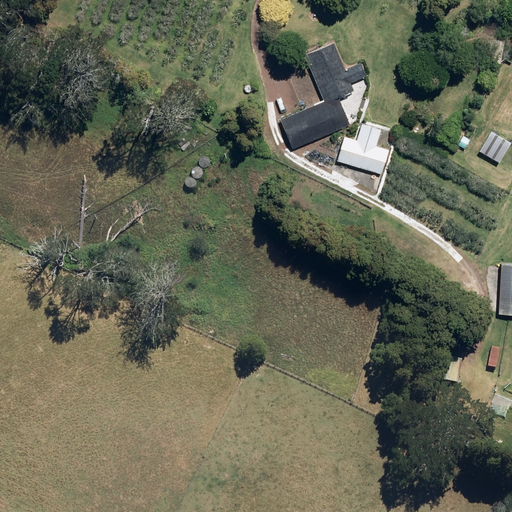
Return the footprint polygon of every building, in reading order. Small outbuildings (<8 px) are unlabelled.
[(486,41),(488,64),(501,63),(503,39),(486,41)] [(468,60),(475,63),(484,45),(477,42),(468,60)] [(279,120),(291,149),(350,125),(338,97),(353,91),(349,82),(364,76),(359,63),(344,69),(333,43),(304,55),(323,101),(279,120)] [(482,116),(474,111),(467,124),(474,129),(482,116)] [(434,126),(438,130),(446,120),(442,116),(434,126)] [(335,161),(381,174),(387,150),(376,146),(380,129),(360,123),(355,140),(342,137),(335,161)] [(497,314),(511,314),(511,264),(500,264),(497,314)] [(495,369),(498,348),(488,346),(485,368),(495,369)] [(445,382),(459,384),(463,361),(449,359),(445,382)]
